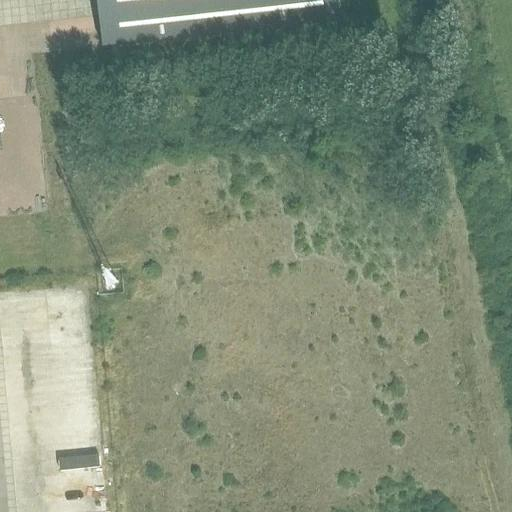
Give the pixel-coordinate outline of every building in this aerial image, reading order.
[(340,0),(97,0),(103,49),(343,22),(340,0)] [(16,48),(1,50),(3,66),(19,64),(16,48)] [(25,115),(25,100),(12,100),(12,116),(25,115)] [(44,249),(43,214),(23,215),(24,250),(44,249)] [(73,304),(53,306),(54,318),(68,317),(70,334),(88,332),(86,317),(74,318),(73,304)] [(96,410),(96,439),(110,439),(110,410),(96,410)] [(105,443),(106,462),(118,461),(117,443),(105,443)]
